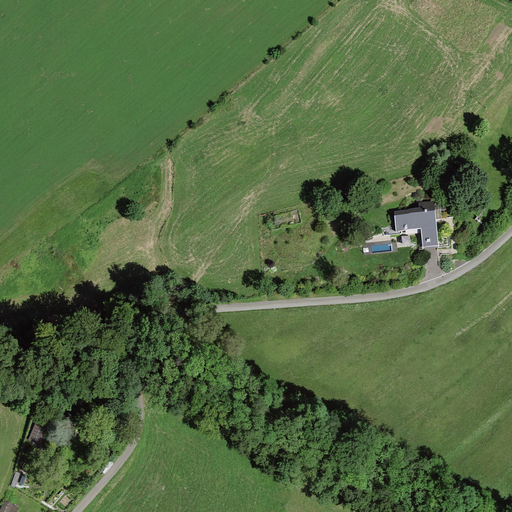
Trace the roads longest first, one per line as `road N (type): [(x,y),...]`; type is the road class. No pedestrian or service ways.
road 1 (residential): [(511,231),(471,265),(416,289),(153,314),(131,350),(139,430),(77,511)]
road 2 (motorway): [(3,511),(317,0)]
road 3 (motorway): [(243,0),(0,397)]
road 4 (track): [(0,502),(29,395),(5,350),(29,332)]
